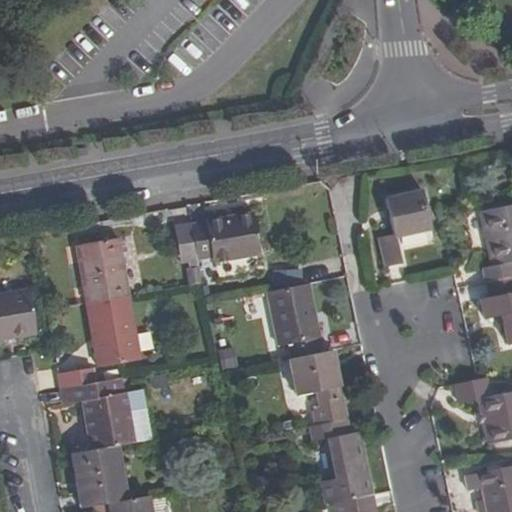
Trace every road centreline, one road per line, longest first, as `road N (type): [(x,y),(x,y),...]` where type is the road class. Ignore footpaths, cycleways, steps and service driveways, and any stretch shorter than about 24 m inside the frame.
road 1 (tertiary): [(418,120),(0,196)]
road 2 (unclassified): [(287,0),(200,82),(160,99),(0,126)]
road 3 (unknown): [(358,230),(385,342),(460,312)]
road 4 (residential): [(385,342),(416,511)]
road 5 (residential): [(418,120),(398,0)]
